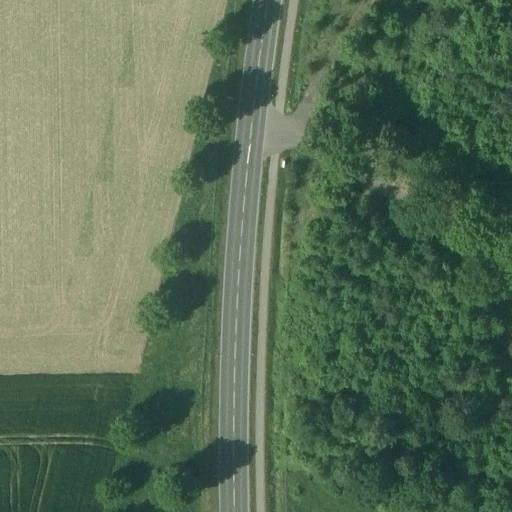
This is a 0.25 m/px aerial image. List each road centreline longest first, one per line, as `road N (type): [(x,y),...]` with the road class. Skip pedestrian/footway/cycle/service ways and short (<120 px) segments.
road 1 (primary): [(233,511),(238,270),(267,0)]
road 2 (track): [(250,128),(296,138),(511,258)]
